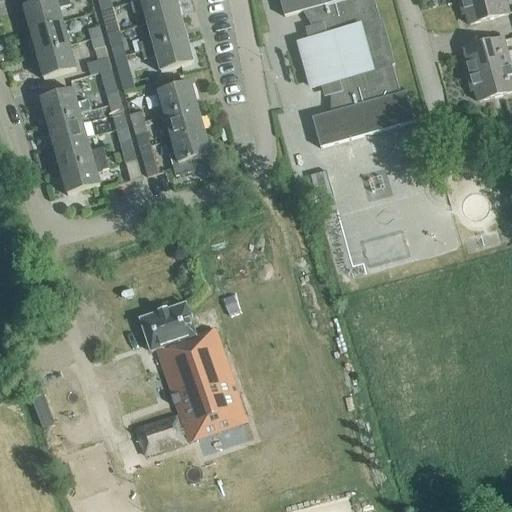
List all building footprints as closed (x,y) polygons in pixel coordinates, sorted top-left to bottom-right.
[(63,25),(59,11),(71,8),(68,0),(50,0),(51,2),(24,10),(31,34),(63,25)] [(181,18),(175,0),(152,0),(141,3),(148,27),(181,18)] [(321,151),(415,125),(406,95),(400,97),(392,68),(395,68),(383,23),(380,24),(373,0),(279,0),(285,20),(303,14),(314,32),(310,33),(313,43),(301,46),(313,90),(325,87),(327,97),(331,96),(331,116),(313,121),(321,151)] [(509,17),(503,0),(469,0),(460,3),(464,17),(467,17),(470,27),(509,17)] [(113,11),(110,1),(98,5),(101,14),(113,11)] [(116,21),(113,11),(101,14),(104,25),(116,21)] [(187,42),(181,18),(148,27),(153,44),(147,45),(147,44),(140,46),(142,54),(187,42)] [(70,49),(63,25),(31,34),(37,58),(70,49)] [(103,40),(100,30),(88,33),(91,43),(103,40)] [(106,50),(103,40),(91,43),(94,53),(106,50)] [(194,66),(187,42),(142,54),(144,62),(151,61),(151,59),(156,58),(161,75),(194,66)] [(510,68),(503,43),(465,54),(468,64),(464,65),(468,80),(510,68)] [(77,73),(70,49),(37,58),(44,82),(77,73)] [(126,59),(123,49),(111,52),(114,62),(126,59)] [(129,69),(126,59),(114,62),(117,72),(129,69)] [(112,73),(109,61),(87,67),(91,78),(99,76),(112,73)] [(511,95),(511,74),(510,68),(468,80),(473,95),(476,94),(479,105),(511,95)] [(112,73),(99,76),(102,88),(115,84),(112,73)] [(190,86),(158,95),(165,120),(197,110),(190,86)] [(80,117),(74,93),(41,102),(48,126),(80,117)] [(121,106),(118,96),(107,99),(110,109),(121,106)] [(124,116),(121,106),(110,109),(112,119),(124,116)] [(204,134),(197,110),(165,120),(172,144),(204,134)] [(145,126),(142,115),(130,118),(133,129),(145,126)] [(87,141),(80,117),(48,126),(55,150),(87,141)] [(147,135),(145,126),(133,129),(136,138),(147,135)] [(211,158),(204,134),(172,144),(176,157),(170,158),(175,175),(195,170),(193,164),(211,158)] [(91,154),(87,141),(55,150),(51,154),(51,155),(52,155),(55,166),(59,165),(61,174),(94,165),(106,161),(103,151),(91,154)] [(135,153),(132,143),(120,147),(123,157),(135,153)] [(160,177),(153,151),(140,155),(147,180),(160,177)] [(140,171),(135,153),(123,157),(128,174),(140,171)] [(100,189),(94,165),(61,174),(68,198),(100,189)] [(318,205),(334,200),(326,173),(310,178),(318,205)] [(145,458),(247,425),(216,332),(197,338),(186,307),(141,322),(151,355),(157,353),(183,428),(180,429),(177,419),(136,433),(145,458)] [(295,430),(290,416),(262,426),(267,440),(295,430)]
